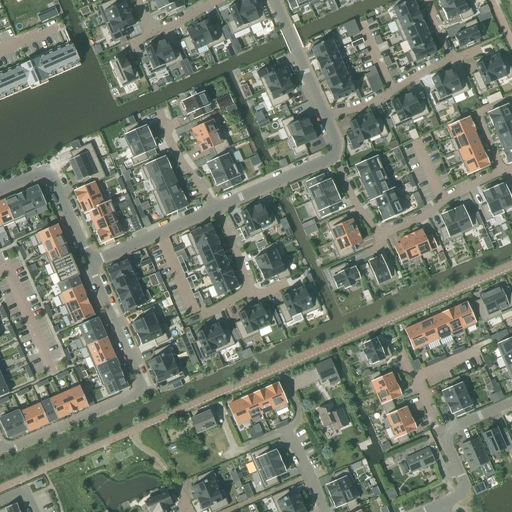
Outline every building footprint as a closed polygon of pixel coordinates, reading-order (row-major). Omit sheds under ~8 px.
[(115,0),(111,0),(98,6),(105,24),(132,13),(130,7),(127,8),(124,2),(118,5),(115,0)] [(153,0),(158,10),(164,7),(167,12),(167,13),(173,10),(185,5),(182,0),(153,0)] [(250,0),(245,0),(238,3),(249,27),(250,27),(253,34),(263,30),(262,28),(259,23),(266,20),(261,8),(255,10),(250,0)] [(287,0),(292,11),(309,4),(307,0),(287,0)] [(401,4),(392,8),(397,19),(393,20),(394,21),(418,10),(413,0),(411,0),(404,3),(401,4)] [(438,0),(442,9),(462,0),(438,0)] [(462,0),(442,9),(447,20),(459,15),(462,21),(474,15),(466,0),(462,0)] [(233,20),(227,23),(232,35),(249,27),(238,3),(227,8),(233,20)] [(55,7),(46,11),(49,18),(58,14),(55,7)] [(418,10),(394,21),(398,31),(422,21),(418,10)] [(132,13),(105,24),(113,41),(127,35),(130,34),(130,33),(128,27),(134,24),(130,14),(132,13)] [(197,22),(196,22),(208,48),(225,41),(229,39),(223,26),(219,27),(213,29),(208,19),(198,24),(197,22)] [(353,19),(343,24),(344,25),(349,37),(359,33),(358,29),(356,25),(356,24),(354,21),(353,19)] [(466,30),(454,36),(459,48),(466,45),(467,47),(474,44),(473,41),(483,37),(475,19),(463,24),(466,30)] [(422,21),(398,31),(403,42),(427,31),(422,21)] [(182,39),(179,40),(183,49),(186,48),(190,56),(197,53),(196,50),(206,45),(208,48),(196,22),(191,24),(192,26),(185,29),(188,36),(182,39)] [(427,31),(403,42),(406,41),(410,50),(407,52),(431,41),(427,31)] [(320,44),(310,48),(315,59),(339,48),(334,37),(322,43),(322,42),(319,43),(320,44)] [(362,38),(352,43),(353,47),(363,42),(362,38)] [(166,39),(155,44),(165,68),(182,60),(177,48),(171,51),(166,39)] [(431,41),(407,52),(412,63),(423,58),(424,59),(429,57),(428,56),(436,52),(431,41)] [(0,99),(30,87),(31,89),(48,82),(47,79),(80,65),(71,44),(37,59),(38,61),(22,67),(21,65),(0,74),(0,99)] [(149,61),(143,63),(149,75),(165,68),(155,44),(144,48),(149,61)] [(225,47),(229,56),(235,54),(231,45),(225,47)] [(339,48),(315,59),(320,69),(344,59),(339,48)] [(117,60),(111,63),(114,70),(112,71),(115,78),(117,77),(122,87),(140,79),(135,67),(129,70),(122,55),(116,58),(117,60)] [(489,55),(484,57),(495,81),(506,76),(507,79),(511,77),(511,71),(507,59),(500,61),(497,55),(491,58),(489,55)] [(477,71),(471,74),(479,92),(486,88),(485,85),(495,81),(484,57),(484,58),(485,60),(475,65),(477,71)] [(344,59),(320,69),(324,80),(348,69),(344,59)] [(274,65),(256,72),(264,90),(291,79),(289,74),(286,75),(283,68),(276,71),(274,65)] [(348,69),(324,80),(329,90),(353,80),(348,69)] [(452,69),(441,74),(450,95),(452,98),(469,90),(464,79),(458,81),(452,69)] [(436,91),(430,93),(435,105),(452,98),(450,95),(441,74),(430,79),(436,91)] [(291,79),(264,90),(272,107),(286,101),(283,95),(293,91),(289,80),(291,79)] [(353,80),(329,90),(334,101),(342,97),(342,99),(347,96),(346,95),(358,90),(353,80)] [(196,93),(188,97),(189,98),(182,101),(182,103),(180,104),(183,110),(185,109),(187,113),(194,111),(196,117),(211,111),(203,92),(196,95),(196,93)] [(412,92),(401,97),(412,121),(429,113),(423,101),(417,104),(412,92)] [(219,108),(232,103),(229,95),(215,100),(219,108)] [(396,114),(390,116),(395,128),(412,121),(401,97),(390,101),(396,114)] [(493,125),(493,126),(511,117),(511,104),(511,103),(488,113),(489,115),(488,115),(492,125),(493,125)] [(285,104),(278,107),(281,112),(287,109),(285,104)] [(363,113),(358,115),(359,118),(368,139),(379,134),(381,137),(388,134),(380,117),(374,119),(371,113),(364,116),(363,113)] [(192,129),(197,140),(221,129),(217,118),(212,120),(209,114),(199,118),(202,125),(192,129)] [(351,130),(345,132),(352,150),(360,147),(358,143),(368,139),(359,118),(358,115),(357,116),(359,118),(348,123),(351,130)] [(132,124),(135,123),(132,116),(127,118),(130,125),(132,124)] [(292,116),(280,121),(287,138),(312,128),(307,117),(295,122),(292,116)] [(434,117),(429,119),(433,128),(438,125),(434,117)] [(449,140),(474,129),(473,128),(475,127),(473,122),(471,122),(469,117),(457,122),(455,119),(446,123),(448,126),(446,127),(451,139),(449,140)] [(511,117),(493,126),(498,138),(511,131),(511,117)] [(123,136),(128,147),(150,137),(145,126),(139,129),(136,122),(135,123),(132,124),(130,125),(122,128),(125,135),(123,136)] [(312,128),(287,138),(288,139),(291,137),(295,147),(292,148),(295,155),(307,150),(304,144),(316,139),(312,128)] [(221,129),(197,140),(201,151),(212,147),(215,153),(229,146),(221,129)] [(474,130),(474,129),(449,140),(454,152),(478,141),(475,136),(476,136),(474,130),(473,131),(473,130),(474,130)] [(503,150),(511,146),(511,131),(498,138),(504,149),(502,150),(503,150)] [(150,137),(128,147),(132,157),(130,158),(133,165),(147,159),(145,152),(155,148),(150,137)] [(70,143),(73,150),(80,147),(77,140),(70,143)] [(483,153),(478,141),(454,152),(457,151),(461,162),(482,153),(483,153)] [(68,160),(73,171),(98,160),(90,143),(80,147),(73,150),(69,152),(72,158),(68,160)] [(229,146),(215,153),(217,159),(207,163),(212,174),(236,163),(231,152),(227,154),(224,149),(229,147),(229,146)] [(511,146),(503,150),(508,163),(511,161),(511,146)] [(488,163),(483,153),(482,153),(461,162),(467,174),(488,165),(487,163),(488,163)] [(257,155),(249,158),(252,166),(260,163),(257,155)] [(360,177),(382,168),(377,156),(355,166),(356,167),(355,167),(360,176),(360,177)] [(141,167),(146,180),(170,169),(169,168),(170,168),(164,157),(141,167)] [(105,177),(98,160),(73,171),(78,182),(82,180),(84,186),(98,181),(105,177)] [(236,163),(212,174),(216,185),(223,182),(226,189),(242,182),(234,165),(236,164),(236,163)] [(386,178),(382,168),(360,177),(360,178),(358,178),(361,184),(363,183),(365,188),(389,178),(388,177),(386,178)] [(170,169),(146,180),(149,179),(154,190),(151,191),(152,192),(175,182),(170,169)] [(309,201),(310,201),(334,190),(334,188),(335,188),(333,182),(331,183),(331,182),(330,179),(323,182),(320,176),(304,183),(312,200),(309,201)] [(370,199),(393,189),(389,178),(365,188),(370,199)] [(79,202),(103,192),(98,181),(84,186),(74,191),(75,192),(79,201),(79,202)] [(175,182),(152,192),(157,204),(182,193),(181,193),(180,193),(180,192),(182,191),(179,186),(177,187),(175,182)] [(493,188),(503,213),(504,213),(503,211),(511,206),(511,192),(508,194),(503,184),(501,184),(493,188)] [(37,185),(26,190),(35,209),(46,204),(48,203),(45,196),(43,197),(38,185),(37,185)] [(503,213),(493,188),(492,189),(492,188),(484,192),(482,193),(486,204),(480,206),(486,221),(503,213)] [(398,199),(393,189),(370,199),(370,200),(374,198),(379,208),(378,208),(378,209),(403,198),(402,197),(398,199)] [(26,190),(15,195),(25,217),(25,216),(24,214),(35,209),(26,190)] [(335,191),(334,190),(310,201),(317,219),(336,211),(333,204),(339,201),(338,199),(335,191)] [(79,202),(84,213),(110,202),(110,201),(107,202),(103,192),(79,202)] [(182,193),(157,204),(162,216),(187,206),(182,193)] [(5,200),(4,200),(14,221),(25,217),(15,195),(5,200)] [(408,209),(403,198),(378,209),(383,220),(408,209)] [(4,200),(0,201),(0,220),(3,226),(14,221),(4,200)] [(114,212),(110,202),(84,213),(89,211),(93,221),(114,212)] [(261,203),(251,208),(262,232),(278,225),(273,213),(267,215),(261,203)] [(462,206),(451,211),(462,236),(462,235),(461,233),(478,226),(473,214),(466,217),(462,206)] [(245,225),(239,228),(244,240),(262,232),(251,208),(240,213),(245,225)] [(462,236),(451,211),(450,211),(442,215),(440,216),(445,226),(438,229),(444,243),(462,236)] [(96,232),(121,222),(121,221),(119,222),(114,212),(93,221),(97,231),(96,232)] [(131,217),(128,219),(133,231),(141,227),(136,215),(131,217)] [(331,241),(332,241),(356,231),(356,229),(357,229),(354,224),(352,220),(345,222),(342,216),(326,223),(334,240),(331,241)] [(126,232),(121,222),(96,232),(101,243),(126,232)] [(33,235),(38,245),(61,235),(57,225),(57,224),(33,235)] [(197,229),(186,234),(191,245),(215,234),(210,224),(202,227),(202,226),(197,228),(197,229)] [(306,227),(303,229),(306,235),(309,234),(314,231),(311,225),(309,226),(306,227)] [(290,228),(283,231),(286,237),(292,234),(290,228)] [(421,230),(410,235),(420,257),(419,255),(436,248),(432,238),(425,241),(421,230)] [(361,241),(356,231),(332,241),(339,259),(354,253),(351,246),(361,241)] [(215,234),(191,245),(195,255),(219,245),(215,234)] [(420,257),(410,235),(409,235),(408,234),(403,237),(404,238),(399,240),(402,246),(395,249),(402,265),(420,257)] [(44,253),(44,254),(66,244),(61,235),(38,245),(42,243),(46,252),(44,253)] [(264,240),(255,244),(258,250),(264,247),(267,246),(264,240)] [(266,253),(254,258),(259,269),(283,259),(283,258),(279,260),(275,250),(278,249),(275,242),(267,246),(264,247),(266,253)] [(44,254),(48,264),(70,254),(66,244),(44,254)] [(183,244),(172,248),(174,252),(184,248),(183,244)] [(219,245),(195,255),(196,256),(199,254),(203,265),(224,255),(219,245)] [(442,252),(437,254),(440,262),(445,259),(442,252)] [(48,264),(53,274),(74,264),(70,255),(70,254),(48,264)] [(224,255),(203,265),(208,275),(229,266),(224,255)] [(380,256),(368,261),(371,268),(369,269),(373,277),(374,276),(378,285),(397,277),(389,260),(383,263),(380,256)] [(149,258),(139,263),(141,267),(147,264),(151,262),(149,258)] [(114,266),(106,269),(111,280),(135,269),(130,259),(119,264),(118,262),(114,265),(114,266)] [(283,259),(259,269),(263,280),(276,275),(278,281),(290,275),(283,259)] [(183,261),(179,263),(183,273),(188,271),(183,261)] [(359,279),(354,267),(347,270),(344,263),(327,271),(335,289),(343,286),(344,288),(354,283),(353,281),(359,279)] [(57,283),(79,274),(78,274),(74,264),(53,274),(55,273),(59,282),(57,283)] [(229,266),(208,275),(212,285),(233,276),(229,266)] [(135,269),(111,280),(115,291),(140,280),(135,269)] [(156,273),(154,273),(159,284),(163,282),(163,281),(159,272),(156,273)] [(57,295),(81,285),(81,284),(80,285),(77,276),(79,274),(57,283),(61,293),(57,295)] [(233,276),(212,285),(217,296),(226,292),(227,293),(229,292),(229,291),(238,287),(233,276)] [(140,280),(115,291),(120,301),(141,292),(136,282),(140,280)] [(57,295),(61,305),(85,295),(81,285),(57,295)] [(295,287),(291,289),(302,316),(320,308),(313,290),(306,293),(303,286),(296,289),(295,287)] [(511,309),(511,296),(508,287),(502,289),(500,286),(489,290),(500,315),(511,309)] [(278,305),(277,306),(278,306),(279,309),(285,323),(292,320),(291,317),(300,313),(302,316),(291,289),(290,289),(291,292),(280,296),(283,303),(278,305)] [(483,322),(500,315),(489,290),(478,295),(480,299),(474,302),(483,322)] [(141,292),(120,301),(125,312),(134,308),(136,307),(146,303),(141,292)] [(65,315),(66,315),(89,305),(85,295),(61,305),(62,306),(64,305),(68,314),(65,315)] [(475,324),(466,303),(453,308),(463,330),(463,329),(475,324)] [(252,304),(247,306),(258,329),(268,325),(270,328),(277,325),(269,307),(263,310),(260,304),(253,307),(252,304)] [(70,325),(94,315),(94,314),(94,315),(89,305),(66,315),(70,325)] [(144,317),(132,323),(136,334),(161,323),(153,306),(141,311),(144,317)] [(235,323),(234,323),(234,324),(235,326),(242,340),(259,333),(258,329),(247,306),(246,306),(248,309),(237,314),(240,320),(235,323)] [(463,330),(453,308),(441,314),(451,335),(450,335),(451,337),(464,332),(463,329),(463,330)] [(451,335),(441,314),(429,319),(438,338),(437,338),(438,341),(450,335),(451,335)] [(78,337),(78,338),(102,327),(97,318),(98,317),(97,317),(78,325),(78,326),(82,335),(78,337)] [(438,338),(429,319),(418,324),(417,324),(426,343),(437,338),(438,338)] [(161,323),(136,334),(141,345),(153,339),(156,345),(168,340),(161,323)] [(210,324),(205,326),(217,352),(235,345),(227,327),(221,330),(218,323),(211,326),(210,324)] [(417,324),(418,324),(417,323),(404,329),(414,351),(427,345),(426,343),(417,324)] [(193,342),(192,342),(192,343),(193,346),(199,360),(217,352),(205,326),(204,326),(205,329),(195,333),(198,340),(194,341),(193,342)] [(78,338),(82,348),(106,337),(102,327),(78,338)] [(85,347),(89,357),(110,347),(106,337),(82,348),(83,348),(85,347)] [(500,356),(511,351),(511,337),(495,345),(500,356)] [(380,348),(376,339),(363,344),(365,349),(362,350),(367,360),(369,359),(373,368),(386,362),(385,360),(392,357),(386,345),(380,348)] [(155,358),(148,361),(153,371),(177,361),(170,344),(152,351),(155,358)] [(89,357),(93,366),(115,357),(110,347),(89,357)] [(191,347),(185,350),(188,356),(194,354),(191,347)] [(241,350),(236,352),(239,360),(245,358),(241,350)] [(505,367),(511,364),(511,351),(500,356),(505,367)] [(93,366),(98,376),(119,367),(115,358),(115,357),(93,366)] [(330,359),(315,366),(322,381),(337,374),(330,359)] [(219,360),(214,362),(217,370),(223,367),(219,360)] [(177,361),(153,371),(158,382),(165,380),(167,385),(167,386),(168,385),(171,384),(185,378),(182,371),(178,372),(174,363),(177,361)] [(98,376),(102,386),(123,377),(119,367),(98,376)] [(376,393),(395,384),(397,383),(395,378),(393,378),(391,373),(381,377),(378,371),(369,375),(371,382),(369,383),(374,394),(376,393)] [(458,376),(448,381),(451,387),(442,391),(444,396),(442,397),(444,402),(446,402),(447,403),(466,394),(458,376)] [(123,377),(102,386),(102,387),(104,386),(108,395),(109,396),(128,387),(123,377)] [(491,384),(490,381),(488,377),(483,380),(486,386),(491,384)] [(4,382),(0,384),(0,396),(8,393),(8,392),(4,382)] [(288,407),(277,383),(265,389),(273,408),(275,412),(288,407)] [(400,394),(398,390),(400,389),(398,384),(396,385),(395,384),(376,393),(384,410),(393,405),(391,399),(400,395),(400,394)] [(79,386),(69,390),(77,410),(87,405),(87,406),(88,405),(79,386)] [(265,389),(253,394),(261,413),(273,408),(265,389)] [(69,390),(59,395),(68,414),(77,410),(69,390)] [(253,394),(241,399),(249,418),(261,413),(253,394)] [(472,409),(466,394),(447,403),(451,413),(457,411),(459,415),(472,409)] [(59,395),(49,399),(58,418),(68,414),(59,395)] [(49,399),(39,403),(48,423),(58,418),(49,399)] [(241,399),(228,405),(237,424),(249,418),(241,399)] [(39,403),(29,408),(38,427),(48,423),(39,403)] [(324,427),(332,424),(335,430),(347,425),(341,409),(333,412),(330,404),(317,409),(324,427)] [(412,416),(408,408),(406,409),(405,407),(396,411),(393,405),(384,410),(391,426),(391,427),(410,418),(410,417),(412,416)] [(29,408),(20,412),(27,429),(28,431),(38,427),(29,408)] [(19,410),(9,414),(17,433),(27,429),(20,412),(19,410)] [(190,419),(197,434),(215,426),(208,411),(190,419)] [(0,422),(7,438),(17,433),(9,414),(0,418),(0,422)] [(415,428),(414,427),(416,427),(413,419),(411,419),(410,419),(410,418),(391,427),(391,426),(389,427),(394,438),(396,438),(399,444),(408,440),(406,433),(415,429),(415,428)] [(496,428),(482,434),(491,454),(504,448),(505,452),(511,448),(511,443),(509,436),(501,440),(496,428)] [(476,438),(460,445),(471,469),(487,462),(476,438)] [(433,441),(428,443),(433,455),(433,454),(439,466),(444,464),(433,441)] [(249,454),(256,471),(280,461),(275,450),(270,452),(267,446),(249,454)] [(434,462),(428,449),(405,459),(411,473),(434,462)] [(284,471),(280,461),(256,471),(264,489),(278,483),(275,476),(285,472),(284,471)] [(350,465),(353,470),(362,466),(360,461),(350,465)] [(330,496),(354,486),(347,468),(332,475),(335,481),(326,485),(326,486),(330,496)] [(198,483),(191,486),(194,493),(192,494),(194,500),(221,488),(213,470),(195,477),(198,483)] [(242,486),(247,498),(253,496),(247,483),(242,486)] [(478,493),(481,492),(479,488),(478,484),(472,487),(475,492),(475,494),(478,493)] [(357,504),(355,499),(359,497),(354,486),(330,496),(331,497),(329,498),(333,506),(334,505),(335,507),(345,503),(347,509),(357,505),(357,504)] [(371,488),(374,496),(380,493),(377,486),(371,488)] [(221,488),(194,500),(197,499),(201,509),(208,506),(210,511),(212,511),(214,511),(228,505),(225,498),(222,499),(218,490),(221,488)] [(288,489),(270,496),(277,511),(281,511),(302,503),(297,492),(290,495),(288,489)] [(152,498),(145,501),(149,511),(166,511),(165,508),(174,504),(171,497),(168,498),(166,492),(159,495),(158,493),(151,496),(152,498)] [(19,511),(16,503),(0,510),(0,511),(19,511)] [(305,511),(302,503),(281,511),(305,511)] [(363,511),(359,503),(357,504),(357,505),(347,509),(348,511),(363,511)]
